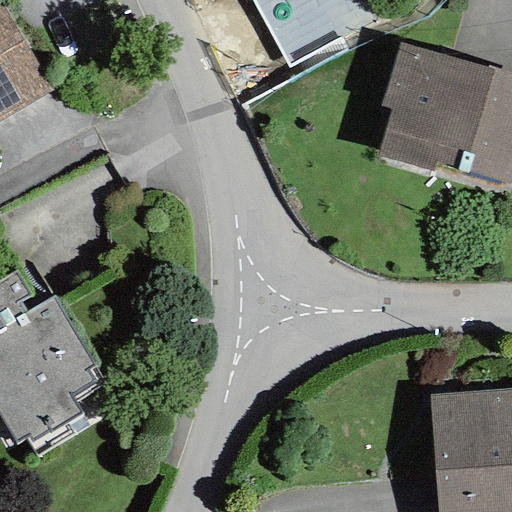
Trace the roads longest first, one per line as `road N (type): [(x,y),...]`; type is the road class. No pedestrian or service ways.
road 1 (residential): [(156,0),(279,310)]
road 2 (residential): [(279,310),(511,319)]
road 3 (residential): [(279,310),(201,511)]
